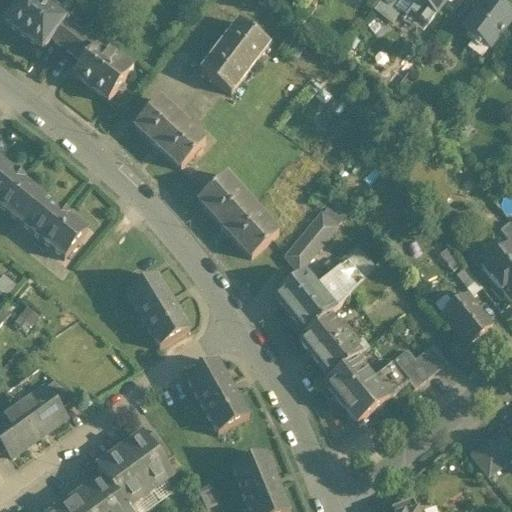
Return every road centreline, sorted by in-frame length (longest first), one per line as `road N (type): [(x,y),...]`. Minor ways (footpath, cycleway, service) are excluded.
road 1 (residential): [(0,82),(124,181),(175,236),(238,326)]
road 2 (residential): [(238,326),(0,498)]
road 3 (residential): [(511,367),(331,511)]
road 4 (residential): [(238,326),(287,408),(331,511)]
